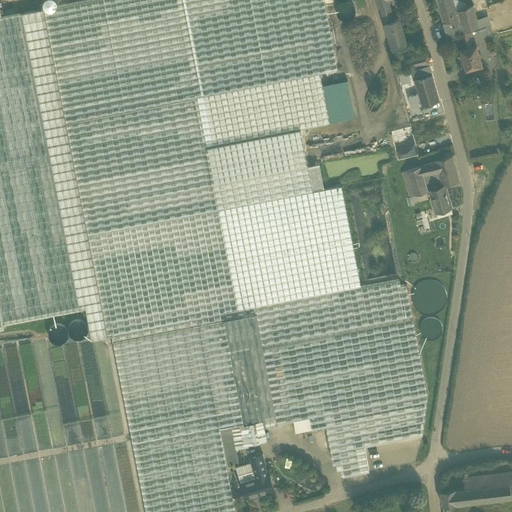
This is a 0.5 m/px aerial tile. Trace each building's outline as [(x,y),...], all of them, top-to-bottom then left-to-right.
[(113,337),(361,286),(341,185),(322,189),(312,191),(307,166),(300,128),(330,122),(320,72),(338,68),(324,0),(85,0),(44,8),(108,335),(112,334),(113,337)] [(394,20),(387,0),(379,3),(385,23),(394,20)] [(459,24),(456,16),(455,11),(451,0),(437,0),(444,22),(450,21),(451,26),(459,24)] [(473,3),(458,10),(459,15),(462,23),(465,32),(479,25),(473,3)] [(44,8),(0,16),(0,302),(4,323),(86,307),(92,338),(108,335),(44,8)] [(399,18),(394,20),(385,23),(393,50),(407,46),(399,18)] [(444,22),(448,38),(465,32),(462,23),(459,24),(451,26),(450,21),(444,22)] [(462,33),(465,47),(476,45),(475,38),(480,37),(482,43),(492,39),(493,39),(492,35),(489,21),(479,25),(465,32),(462,33)] [(461,49),(466,69),(482,65),(476,45),(465,47),(461,49)] [(409,56),(412,69),(416,68),(429,64),(426,52),(409,56)] [(429,64),(416,68),(417,74),(414,75),(415,79),(432,74),(429,64)] [(400,83),(409,81),(406,70),(397,72),(400,83)] [(415,79),(419,94),(422,104),(439,99),(432,74),(415,79)] [(330,94),(334,118),(352,115),(347,91),(330,94)] [(412,107),(422,104),(419,94),(409,96),(412,107)] [(415,145),(397,145),(397,155),(415,155),(415,145)] [(436,161),(439,172),(441,180),(442,186),(444,186),(460,181),(453,155),(436,160),(436,161)] [(436,161),(420,166),(423,175),(439,172),(436,161)] [(307,166),(312,191),(322,189),(318,163),(307,166)] [(402,171),(409,196),(428,190),(426,183),(423,175),(420,166),(402,171)] [(426,183),(441,180),(439,172),(423,175),(426,183)] [(451,207),(444,186),(442,186),(430,190),(436,211),(451,207)] [(361,286),(113,337),(147,511),(235,511),(226,462),(239,461),(236,447),(249,445),(249,443),(267,440),(264,425),(294,419),(310,416),(313,428),(326,425),(333,461),(343,475),(369,469),(364,444),(423,433),(427,393),(407,283),(401,284),(399,278),(361,286)] [(429,303),(428,308),(442,312),(449,287),(431,282),(425,301),(429,303)] [(88,330),(86,323),(79,319),(71,321),(68,328),(70,336),(77,339),(85,337),(88,330)] [(68,335),(65,327),(58,324),(51,326),(47,333),(50,340),(57,344),(64,342),(68,335)] [(310,416),(294,419),(296,432),(313,428),(310,416)] [(251,462),(253,468),(254,467),(264,464),(266,463),(263,452),(249,455),(251,462)] [(240,480),(241,482),(257,477),(254,467),(253,468),(251,462),(236,466),(241,480),(240,480)] [(254,467),(257,477),(241,482),(245,496),(273,488),(269,474),(267,474),(264,464),(254,467)] [(511,470),(464,476),(465,487),(510,482),(510,483),(511,482),(511,470)] [(465,487),(440,490),(442,505),(511,497),(510,483),(510,482),(465,487)]
